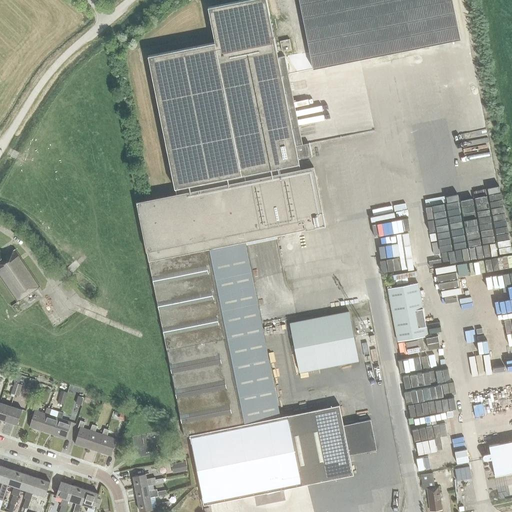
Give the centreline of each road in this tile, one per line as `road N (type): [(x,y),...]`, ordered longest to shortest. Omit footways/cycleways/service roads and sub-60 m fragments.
road 1 (unclassified): [(0,150),(47,75),(132,0)]
road 2 (residential): [(119,511),(101,476),(0,442)]
